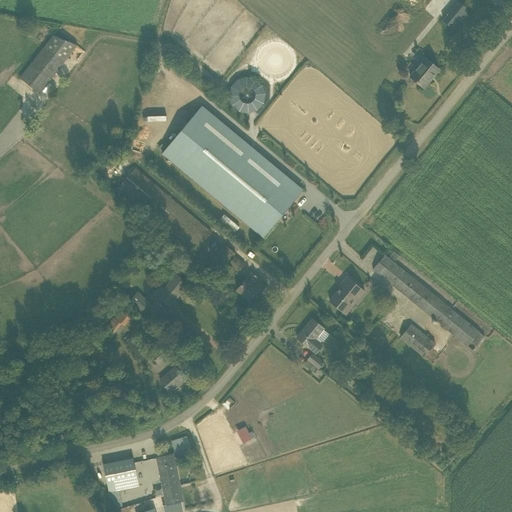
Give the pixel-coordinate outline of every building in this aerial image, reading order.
[(459,2),(443,20),(455,31),(471,12),(459,2)] [(330,62),(357,84),(375,62),(321,19),(312,30),(338,51),(330,62)] [(40,94),(78,46),(53,35),(20,78),(40,94)] [(425,58),(410,76),(424,88),(439,69),(425,58)] [(226,84),(236,115),(266,105),(256,74),(226,84)] [(157,79),(156,84),(174,88),(175,83),(157,79)] [(201,107),(162,154),(263,238),(302,191),(201,107)] [(121,185),(118,182),(112,190),(115,193),(119,187),(195,251),(211,232),(135,168),(121,185)] [(205,267),(215,276),(235,253),(225,244),(205,267)] [(163,255),(175,265),(180,258),(169,249),(163,255)] [(471,325),(392,261),(385,255),(373,269),(473,350),(474,349),(479,343),(480,342),(485,336),(471,325)] [(245,265),(236,256),(229,264),(239,272),(245,265)] [(252,272),(237,291),(249,301),(259,289),(253,284),(258,277),(252,272)] [(156,294),(169,306),(173,301),(174,302),(176,301),(175,300),(188,283),(177,274),(165,288),(162,286),(156,294)] [(342,283),(343,284),(329,301),(343,312),(357,296),(359,297),(364,291),(347,277),(342,283)] [(141,312),(150,302),(138,292),(129,302),(141,312)] [(114,317),(122,324),(124,326),(130,319),(120,310),(114,317)] [(113,335),(121,324),(114,318),(105,329),(113,335)] [(323,340),(324,341),(330,334),(323,328),(312,319),(297,337),(316,353),(322,345),(320,343),(323,340)] [(134,329),(148,346),(157,338),(151,331),(149,332),(141,323),(134,329)] [(435,343),(411,324),(400,338),(424,358),(435,343)] [(123,345),(138,362),(147,354),(132,336),(123,345)] [(172,353),(164,344),(151,355),(159,364),(172,353)] [(314,373),(319,368),(323,362),(312,354),(303,364),(314,373)] [(185,378),(175,367),(160,380),(170,392),(185,378)] [(366,380),(365,382),(363,380),(359,385),(362,387),(361,388),(368,392),(373,385),(366,380)] [(245,425),(236,429),(242,442),(251,438),(245,425)] [(171,439),(174,454),(191,451),(188,435),(171,439)] [(156,458),(162,486),(178,483),(172,454),(156,458)] [(103,464),(107,486),(137,480),(133,462),(133,458),(103,464)] [(177,483),(162,486),(166,505),(163,505),(163,511),(179,511),(183,511),(177,483)]
